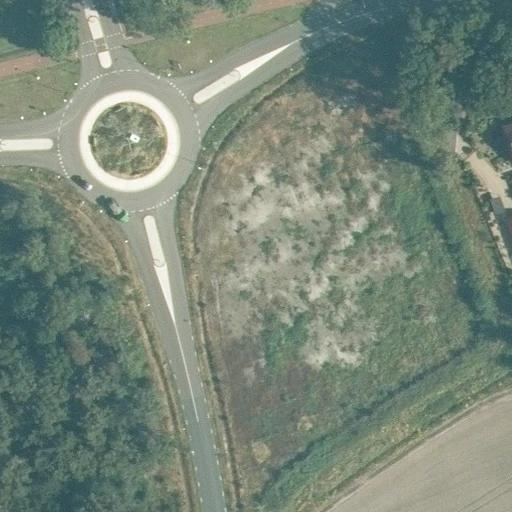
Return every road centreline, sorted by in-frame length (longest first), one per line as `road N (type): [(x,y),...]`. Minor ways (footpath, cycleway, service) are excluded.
road 1 (track): [(286,511),(489,365),(502,333),(499,305),(447,158),(456,108),(511,13)]
road 2 (secondary): [(182,363),(167,194)]
road 3 (secondary): [(125,206),(182,363)]
road 4 (secondary): [(182,363),(212,511)]
road 5 (tertiary): [(303,36),(238,57),(173,93)]
road 6 (tertiary): [(193,125),(303,36)]
